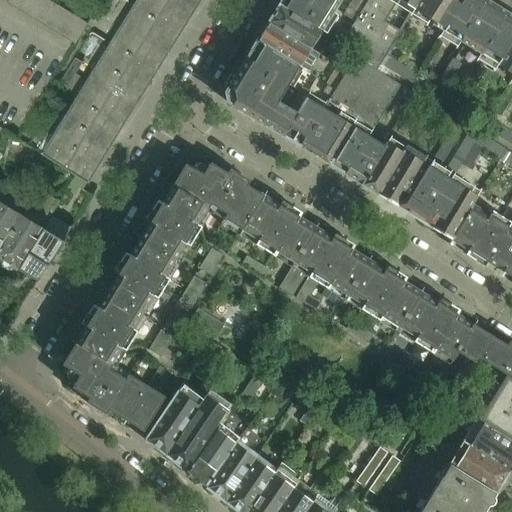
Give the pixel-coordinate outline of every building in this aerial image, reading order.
[(86,23),(48,0),(6,0),(5,2),(74,44),(86,23)] [(183,25),(143,0),(135,0),(133,4),(131,3),(107,43),(109,44),(104,51),(102,50),(101,52),(108,56),(109,55),(149,80),(158,66),(152,62),(151,59),(166,36),(169,35),(174,39),(183,25)] [(143,0),(183,25),(192,11),(186,7),(185,4),(188,0),(143,0)] [(282,0),(280,5),(322,31),(326,33),(337,16),(333,13),(310,0),(282,0)] [(340,0),(310,0),(333,13),(340,0)] [(414,10),(420,0),(368,0),(342,42),(359,52),(380,66),(381,64),(386,56),(393,44),(404,50),(411,38),(401,32),(414,10)] [(354,22),(367,0),(356,0),(346,17),(354,22)] [(445,28),(461,0),(420,0),(414,10),(445,28)] [(497,65),(511,40),(511,17),(483,0),(461,0),(445,28),(442,31),(497,65)] [(280,5),(268,24),(310,49),(322,31),(280,5)] [(268,24),(257,41),(299,67),(309,73),(320,56),(310,49),(268,24)] [(341,43),(349,30),(341,25),(333,38),(341,43)] [(511,40),(497,65),(507,71),(501,80),(509,86),(511,80),(511,40)] [(257,41),(236,76),(287,107),(298,90),(288,84),(299,67),(257,41)] [(320,160),(377,71),(380,66),(359,52),(347,71),(335,90),(323,109),(300,147),(320,160)] [(109,55),(108,56),(103,63),(97,59),(72,98),(79,103),(75,110),(68,105),(67,106),(74,110),(114,135),(123,122),(118,118),(117,115),(121,108),(131,92),(134,91),(140,94),(149,80),(109,55)] [(426,80),(386,56),(381,64),(428,93),(438,76),(431,72),(426,80)] [(74,57),(61,79),(68,83),(81,62),(74,57)] [(431,95),(466,116),(471,107),(445,92),(462,64),(453,59),(431,95)] [(335,90),(347,71),(337,65),(326,84),(335,90)] [(346,175),(369,137),(380,119),(401,85),(377,71),(320,160),(346,175)] [(306,83),(312,87),(317,78),(311,74),(306,83)] [(236,76),(226,93),(228,103),(282,136),(296,113),(287,107),(236,76)] [(452,117),(402,87),(397,95),(446,125),(445,128),(450,131),(434,157),(443,162),(464,128),(450,119),(452,117)] [(300,147),(323,109),(305,98),(296,113),(282,136),(300,147)] [(74,110),(67,106),(67,107),(74,111),(69,118),(62,114),(50,135),(57,139),(47,155),(40,150),(39,152),(86,181),(98,162),(90,157),(97,147),(100,146),(106,149),(114,135),(74,110)] [(511,132),(491,120),(486,128),(511,144),(511,132)] [(470,131),(447,168),(455,173),(475,142),(500,158),(506,150),(478,133),(476,136),(470,131)] [(360,184),(384,146),(369,137),(346,175),(360,184)] [(396,206),(422,163),(429,151),(410,140),(402,153),(377,194),(396,206)] [(377,194),(402,153),(386,143),(384,146),(360,184),(377,194)] [(250,181),(240,175),(231,169),(228,173),(210,163),(203,175),(186,164),(171,188),(206,209),(208,210),(211,205),(226,214),(224,219),(241,230),(263,195),(247,185),(250,181)] [(416,219),(443,175),(422,163),(396,206),(416,219)] [(430,227),(456,184),(443,175),(416,219),(430,227)] [(451,240),(472,205),(477,197),(456,184),(430,227),(451,240)] [(206,209),(171,188),(162,203),(157,200),(146,219),(150,222),(140,238),(175,259),(185,243),(189,246),(201,227),(197,224),(206,209)] [(302,213),(283,201),(280,205),(263,195),(241,230),(258,240),(256,245),(275,256),(278,252),(295,262),(295,263),(316,228),(299,217),(302,213)] [(0,242),(18,213),(0,201),(0,242)] [(490,216),(472,205),(451,240),(468,250),(465,255),(484,267),(487,262),(511,277),(511,229),(510,228),(511,223),(493,211),(490,216)] [(0,258),(16,268),(41,227),(18,213),(0,242),(0,258)] [(41,227),(16,268),(37,282),(71,227),(49,214),(41,227)] [(355,245),(336,233),(333,238),(316,228),(295,263),(295,262),(280,288),(293,296),(308,271),(311,273),(296,298),(316,310),(321,303),(310,296),(318,283),(328,289),(331,285),(347,295),(369,260),(352,250),(355,245)] [(175,259),(140,238),(130,255),(125,252),(114,271),(118,274),(108,290),(143,312),(153,295),(157,298),(169,279),(165,276),(175,259)] [(200,268),(212,276),(224,256),(212,249),(200,268)] [(247,256),(242,264),(264,277),(269,270),(247,256)] [(407,277),(398,272),(388,266),(385,270),(369,260),(347,295),(363,305),(361,309),(380,321),(383,317),(400,327),(421,292),(404,282),(407,277)] [(166,322),(178,330),(207,284),(195,277),(166,322)] [(143,312),(108,290),(98,307),(93,304),(81,324),(86,326),(76,342),(111,363),(121,348),(125,350),(137,331),(133,328),(143,312)] [(451,304),(441,298),(438,303),(421,292),(400,327),(416,337),(414,342),(433,354),(436,349),(453,360),(461,347),(474,325),(457,314),(460,310),(451,304)] [(225,325),(199,308),(191,320),(217,337),(225,325)] [(352,322),(347,329),(369,343),(373,335),(352,322)] [(511,341),(510,341),(507,345),(474,325),(461,347),(468,352),(465,357),(466,358),(442,396),(451,402),(478,358),(506,375),(511,378),(511,341)] [(149,350),(161,357),(173,338),(161,330),(149,350)] [(111,363),(76,342),(62,365),(79,376),(72,388),(89,398),(87,403),(97,409),(106,415),(108,410),(139,429),(143,431),(165,397),(160,394),(172,374),(160,366),(148,386),(128,374),(126,379),(110,369),(113,364),(111,363)] [(426,368),(405,354),(400,362),(421,375),(426,368)] [(253,399),(265,381),(254,375),(242,392),(253,399)] [(511,378),(506,375),(478,420),(483,423),(511,440),(511,378)] [(182,384),(149,434),(145,439),(167,456),(205,401),(182,384)] [(187,471),(219,424),(232,405),(224,399),(225,396),(214,389),(205,401),(167,456),(187,471)] [(318,424),(323,417),(324,416),(317,412),(314,417),(305,411),(299,421),(308,427),(312,420),(318,424)] [(511,467),(511,440),(483,423),(470,445),(510,470),(511,467)] [(207,487),(236,445),(240,439),(226,429),(219,424),(187,471),(207,487)] [(236,445),(207,487),(227,502),(255,460),(236,445)] [(450,464),(456,468),(496,493),(510,470),(470,445),(465,453),(453,445),(444,460),(450,464)] [(380,449),(357,482),(366,488),(388,455),(380,449)] [(392,457),(370,490),(378,496),(384,488),(401,463),(398,461),(392,457)] [(255,460),(227,502),(239,511),(247,511),(274,474),(255,460)] [(496,493),(456,468),(450,464),(420,511),(484,511),(489,505),(491,505),(492,505),(493,504),(493,503),(494,502),(494,500),(494,499),(494,498),(496,493)] [(274,474),(247,511),(275,511),(292,487),(298,479),(279,465),(274,474)] [(292,487),(275,511),(305,511),(312,502),(292,487)] [(326,511),(312,502),(305,511),(326,511)]
